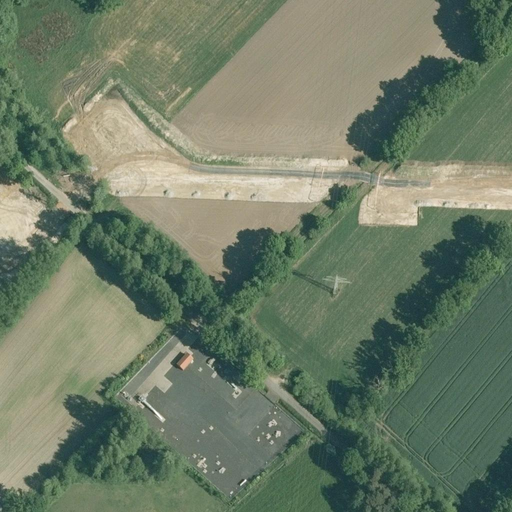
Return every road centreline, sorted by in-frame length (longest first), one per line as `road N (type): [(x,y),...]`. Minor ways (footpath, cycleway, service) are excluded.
road 1 (unclassified): [(0,141),(412,511)]
road 2 (track): [(511,11),(204,331)]
